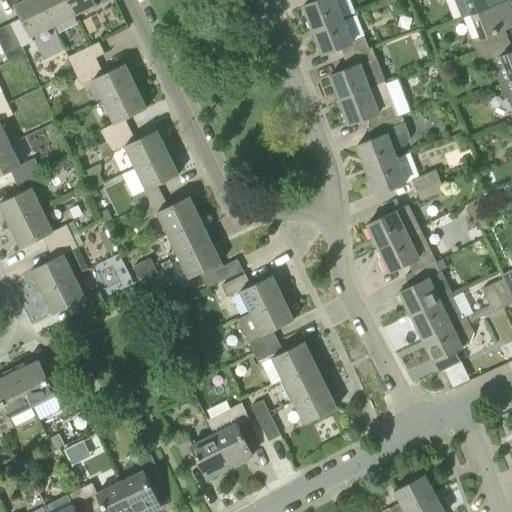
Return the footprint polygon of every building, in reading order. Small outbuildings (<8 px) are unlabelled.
[(21,17),(10,23),(14,32),(22,47),(33,41),(31,36),(53,26),(40,0),(23,0),(15,4),(21,17)] [(40,0),(53,26),(56,24),(59,32),(74,25),(70,17),(75,15),(67,0),(40,0)] [(95,0),(67,0),(75,15),(97,4),(95,0)] [(355,12),(350,0),(317,0),(303,5),(313,31),(344,19),(343,17),(355,12)] [(466,0),(471,12),(500,0),(466,0)] [(511,21),(511,6),(509,0),(500,0),(471,12),(480,35),(471,39),(476,51),(503,41),(498,28),(511,21)] [(345,57),(369,48),(365,37),(353,42),(344,19),(313,31),(322,54),(341,47),(345,57)] [(0,27),(0,39),(14,32),(10,23),(0,27)] [(14,32),(0,39),(0,44),(5,55),(8,62),(25,53),(22,47),(14,32)] [(511,49),(507,52),(503,41),(476,51),(481,64),(489,60),(501,83),(511,78),(511,49)] [(94,79),(105,73),(96,57),(105,53),(99,42),(69,57),(82,84),(94,79)] [(369,49),(369,48),(345,57),(349,68),(330,75),(339,100),(385,82),(384,78),(393,74),(384,54),(376,57),(372,48),(369,49)] [(105,73),(94,79),(105,101),(136,85),(125,63),(105,73)] [(511,109),(511,78),(501,83),(502,84),(500,88),(502,91),(500,96),(507,99),(511,106),(511,109)] [(371,127),(398,116),(410,112),(399,79),(386,83),(385,82),(339,100),(349,124),(368,117),(371,127)] [(147,108),(136,85),(105,101),(115,123),(101,129),(107,141),(131,129),(126,118),(147,108)] [(0,120),(13,114),(7,103),(0,106),(0,147),(10,143),(0,121),(0,120)] [(399,117),(398,116),(371,127),(376,137),(357,145),(366,169),(397,157),(394,149),(406,145),(407,144),(408,142),(409,140),(410,139),(410,137),(409,134),(402,116),(399,117)] [(136,140),(131,129),(107,141),(112,152),(126,145),(137,167),(168,151),(157,129),(136,140)] [(21,165),(10,143),(0,147),(0,175),(10,171),(15,180),(39,168),(34,158),(21,165)] [(180,174),(168,151),(137,167),(141,177),(136,179),(142,191),(133,196),(139,207),(163,195),(158,185),(180,174)] [(410,152),(397,157),(366,169),(376,193),(407,181),(406,181),(420,175),(410,152)] [(41,172),(39,168),(15,180),(20,190),(0,199),(0,203),(9,223),(41,208),(31,187),(45,181),(41,172)] [(46,169),(41,172),(45,181),(50,178),(46,169)] [(413,179),(417,189),(440,180),(436,170),(413,179)] [(91,191),(106,183),(100,172),(85,180),(91,191)] [(440,180),(417,189),(421,201),(445,192),(440,180)] [(169,233),(200,217),(190,195),(168,206),(163,195),(139,207),(144,218),(158,211),(169,233)] [(378,247),(420,227),(409,205),(396,210),(367,224),(378,247)] [(47,247),(77,232),(79,232),(74,221),(53,231),(41,208),(9,223),(20,246),(42,236),(47,247)] [(107,209),(100,213),(105,222),(112,218),(107,209)] [(493,223),(489,214),(480,218),(484,227),(493,223)] [(211,240),(200,217),(169,233),(170,237),(163,240),(170,254),(177,251),(179,255),(211,240)] [(103,232),(100,234),(109,252),(117,248),(105,224),(100,227),(103,232)] [(431,251),(420,227),(378,247),(390,271),(407,263),(412,273),(436,261),(431,251)] [(83,244),(77,232),(47,247),(53,258),(32,269),(43,291),(74,275),(64,253),(68,251),(78,273),(90,268),(79,246),(83,244)] [(222,262),(211,240),(179,255),(190,277),(200,273),(207,289),(244,270),(238,258),(223,266),(221,262),(222,262)] [(511,269),(503,274),(505,278),(511,293),(511,251),(508,253),(511,262),(511,269)] [(133,266),(137,275),(154,267),(150,258),(133,266)] [(440,270),(447,267),(443,258),(436,261),(440,270)] [(441,301),(452,296),(454,294),(443,271),(441,272),(436,261),(412,273),(417,283),(400,291),(411,315),(441,300),(441,301)] [(154,267),(137,275),(142,284),(159,276),(154,267)] [(251,312),(284,297),(273,275),(250,285),(245,274),(221,285),(227,297),(241,290),(251,312)] [(85,298),(74,275),(43,291),(54,313),(75,303),(81,314),(111,299),(106,288),(85,298)] [(505,307),(511,303),(511,293),(505,278),(493,283),(505,307)] [(494,312),(505,307),(493,283),(483,288),(491,305),(466,317),(462,319),(462,318),(422,337),(434,361),(439,371),(460,361),(455,351),(463,347),(470,344),(474,332),(469,323),(494,311),(494,312)] [(462,318),(452,296),(441,301),(441,300),(411,315),(422,337),(462,318)] [(294,319),(284,297),(251,312),(238,319),(248,341),(254,352),(278,341),(272,330),(294,319)] [(176,313),(174,308),(165,313),(170,321),(175,319),(176,313)] [(283,379),(316,363),(305,341),(283,352),(278,341),(254,352),(259,363),(273,356),(283,379)] [(15,371),(32,405),(55,394),(60,404),(73,398),(61,375),(49,381),(39,359),(15,371)] [(326,385),(316,363),(283,379),(294,401),(326,385)] [(9,416),(32,405),(15,371),(0,378),(0,397),(2,403),(0,404),(0,429),(1,432),(14,426),(9,416)] [(337,407),(326,385),(294,401),(305,423),(337,407)] [(269,412),(263,400),(251,406),(257,418),(269,412)] [(214,434),(230,466),(253,455),(246,441),(257,435),(246,412),(234,417),(237,423),(214,434)] [(281,435),(270,413),(269,412),(257,418),(269,441),(281,435)] [(59,434),(50,438),(54,448),(63,444),(59,434)] [(230,466),(214,434),(192,445),(190,439),(178,445),(189,468),(201,462),(208,477),(230,466)] [(120,481),(134,511),(149,511),(161,506),(150,483),(162,477),(151,454),(138,460),(143,470),(120,481)] [(390,508),(392,511),(400,511),(435,493),(425,474),(395,490),(401,502),(390,508)] [(134,511),(120,481),(98,492),(92,481),(80,487),(91,511),(103,505),(106,511),(134,511)] [(89,511),(91,511),(80,487),(44,504),(48,511),(89,511)] [(445,511),(435,493),(400,511),(445,511)]
